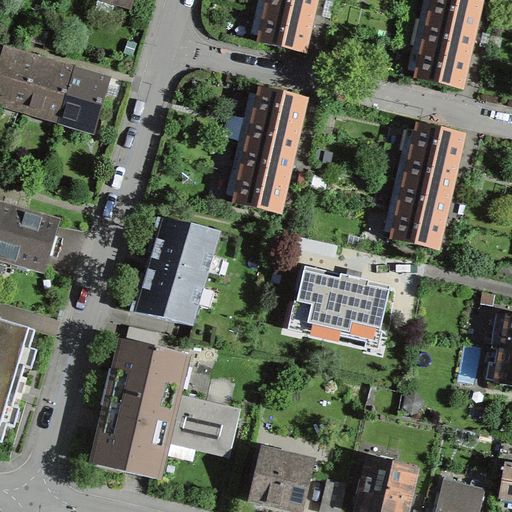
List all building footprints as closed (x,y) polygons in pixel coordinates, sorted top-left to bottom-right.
[(316,0),(269,0),(267,13),(311,23),(312,16),(316,0)] [(435,0),(430,21),(474,31),(475,26),(481,3),(469,0),(435,0)] [(306,45),(311,23),(267,13),(260,42),(304,52),(306,45)] [(424,49),(468,59),(469,52),(474,31),(430,21),(424,49)] [(0,96),(26,105),(40,60),(11,51),(5,49),(0,64),(0,96)] [(468,59),(424,49),(417,78),(461,89),(463,81),(468,59)] [(40,60),(26,105),(61,115),(74,70),(47,62),(40,60)] [(94,132),(109,80),(81,72),(74,70),(61,115),(94,125),(92,132),(94,132)] [(306,99),(262,89),(255,118),(299,128),(301,121),(306,99)] [(294,148),(299,128),(255,118),(249,146),(292,156),(294,148)] [(463,135),(419,125),(413,154),(457,164),(458,157),(463,135)] [(287,178),(292,156),(249,146),(242,174),(286,184),(287,178)] [(406,182),(450,192),(452,185),(457,164),(413,154),(406,182)] [(236,203),(279,213),(281,207),(286,184),(242,174),(236,203)] [(450,192),(406,182),(400,210),(444,220),(445,213),(450,192)] [(0,255),(13,259),(12,261),(45,271),(50,254),(59,223),(16,210),(17,208),(3,204),(2,206),(0,205),(0,255)] [(439,243),(444,220),(400,210),(393,239),(437,249),(439,243)] [(130,311),(193,326),(221,232),(158,218),(155,227),(159,229),(156,239),(152,238),(147,252),(152,253),(148,264),(145,274),(141,273),(137,287),(141,288),(137,302),(133,301),(130,311)] [(341,274),(305,266),(297,300),(294,299),(288,328),(303,331),(304,328),(366,342),(365,346),(379,349),(383,331),(380,330),(390,285),(369,281),(370,279),(341,273),(341,274)] [(503,349),(511,351),(511,316),(497,314),(493,333),(492,347),(503,349)] [(20,408),(12,406),(17,390),(24,367),(31,369),(37,350),(30,348),(35,330),(0,320),(0,441),(2,442),(7,425),(14,427),(20,408)] [(228,452),(238,411),(174,396),(184,355),(156,348),(159,333),(130,326),(126,341),(125,341),(110,406),(97,465),(155,478),(165,437),(228,452)] [(511,351),(503,349),(500,364),(495,363),(489,362),(486,379),(497,381),(497,383),(511,385),(511,351)] [(303,511),(314,462),(294,457),(292,464),(265,458),(267,451),(262,450),(251,498),(265,502),(303,511)] [(406,511),(416,469),(395,464),(395,463),(394,463),(394,462),(372,457),(371,457),(370,458),(369,458),(356,511),(406,511)] [(511,465),(506,464),(500,497),(511,498),(511,465)] [(327,479),(320,511),(325,511),(339,511),(347,483),(327,479)] [(478,511),(483,493),(444,484),(437,511),(478,511)]
